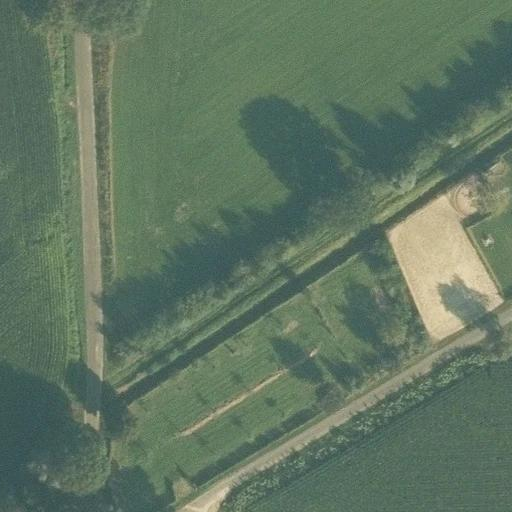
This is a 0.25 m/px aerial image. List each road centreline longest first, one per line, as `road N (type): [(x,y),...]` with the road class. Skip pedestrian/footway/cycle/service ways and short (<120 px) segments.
road 1 (unclassified): [(71,511),(90,406),(78,0)]
road 2 (unclassified): [(198,498),(511,318)]
